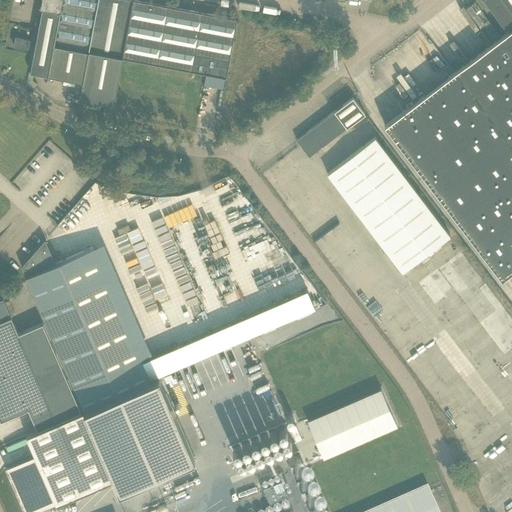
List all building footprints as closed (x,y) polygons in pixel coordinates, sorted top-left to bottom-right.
[(104,103),(103,110),(102,113),(111,115),(122,57),(132,0),(43,0),(30,72),(82,81),(79,98),(104,103)] [(236,19),(193,11),(134,0),(132,0),(122,57),(136,60),(226,77),(236,19)] [(511,21),(511,10),(504,0),(484,0),(505,27),(511,21)] [(511,26),(384,123),(501,277),(511,268),(511,26)] [(27,49),(29,40),(15,37),(13,46),(27,49)] [(334,110),(296,139),(299,143),(309,156),(347,127),(365,113),(352,97),(334,110)] [(382,144),(375,136),(327,173),(402,271),(450,235),(440,222),(382,144)] [(87,407),(150,380),(92,247),(56,262),(45,238),(21,265),(83,409),(87,407)] [(0,419),(28,408),(37,429),(80,410),(42,322),(18,333),(3,298),(0,298),(0,419)] [(150,380),(87,407),(83,409),(113,479),(119,491),(194,458),(159,376),(150,380)] [(381,388),(307,420),(323,457),(397,425),(381,388)] [(83,409),(26,433),(35,454),(5,467),(24,511),(33,511),(56,502),(99,484),(98,483),(109,478),(109,480),(113,479),(83,409)] [(293,465),(303,460),(284,420),(249,436),(250,436),(241,440),(235,443),(232,448),(238,450),(230,454),(246,462),(265,454),(266,457),(276,462),(276,463),(281,465),(282,465),(280,468),(283,473),(285,474),(295,469),(293,465)] [(281,489),(263,497),(269,511),(288,504),(281,489)] [(437,511),(427,490),(378,511),(437,511)]
